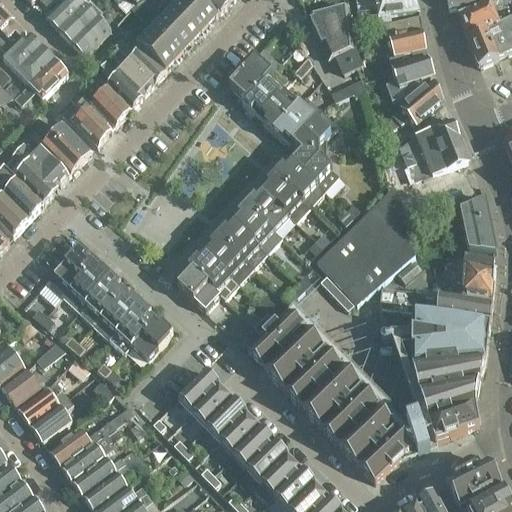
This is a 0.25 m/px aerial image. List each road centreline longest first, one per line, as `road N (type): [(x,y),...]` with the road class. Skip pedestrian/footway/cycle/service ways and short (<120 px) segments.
road 1 (residential): [(374,511),(240,381),(316,308),(354,339),(392,393)]
road 2 (residential): [(264,0),(69,213)]
road 3 (residential): [(136,403),(201,337),(69,213)]
road 4 (residential): [(511,442),(380,511)]
road 5 (residential): [(475,126),(451,76),(431,0)]
